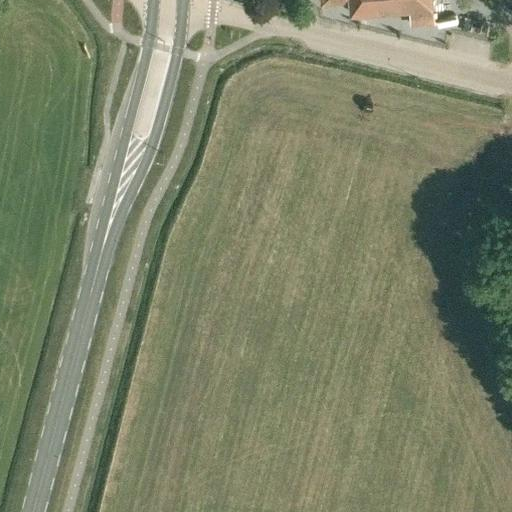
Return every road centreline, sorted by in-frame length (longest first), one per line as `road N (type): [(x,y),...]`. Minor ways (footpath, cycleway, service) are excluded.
road 1 (unclassified): [(511,87),(183,3)]
road 2 (secondary): [(88,303),(163,106),(183,3)]
road 3 (secondary): [(151,0),(88,303)]
road 4 (secondary): [(34,511),(88,303)]
